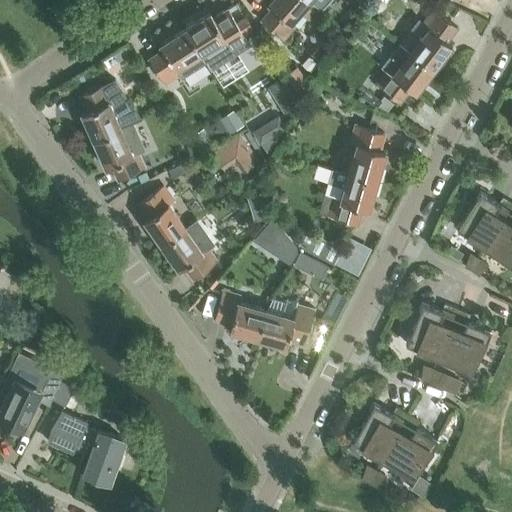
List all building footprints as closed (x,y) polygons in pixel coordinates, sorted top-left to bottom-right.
[(319,9),(310,1),(308,0),(270,0),(268,3),(272,7),(261,20),(283,40),(295,27),(290,22),(300,12),(309,20),(319,9)] [(210,13),(185,29),(201,54),(210,68),(212,72),(238,56),(236,54),(250,45),(227,9),(213,18),(210,13)] [(410,50),(433,69),(452,45),(446,41),(457,27),(434,9),(422,23),(428,27),(410,50)] [(201,54),(185,29),(160,44),(163,49),(149,58),(165,84),(179,75),(176,69),(201,54)] [(414,93),(433,69),(410,50),(400,43),(382,66),(387,70),(375,84),(399,102),(409,89),(414,93)] [(266,90),(287,113),(302,99),(281,76),(266,90)] [(81,113),(93,140),(120,128),(141,118),(133,107),(134,106),(129,98),(128,98),(115,79),(80,95),(87,110),(81,113)] [(229,132),(245,124),(237,108),(221,116),(229,132)] [(255,135),(270,148),(290,125),(274,112),(255,135)] [(349,172),(377,180),(386,152),(379,150),(384,133),(356,124),(350,143),(357,145),(349,172)] [(132,154),(120,128),(93,140),(105,167),(111,164),(118,180),(145,168),(138,152),(132,154)] [(238,160),(244,170),(260,161),(244,132),(213,149),(224,168),(238,160)] [(377,180),(349,172),(334,168),(330,181),(345,185),(341,200),(334,198),(329,216),(357,224),(362,208),(369,209),(377,180)] [(144,222),(161,246),(185,228),(169,205),(174,201),(163,187),(139,204),(149,218),(144,222)] [(249,194),(256,219),(269,216),(263,191),(249,194)] [(490,242),(511,207),(511,201),(502,196),(498,202),(480,191),(457,228),(469,236),(471,234),(490,242)] [(511,207),(490,242),(511,258),(511,207)] [(257,235),(286,263),(303,245),(274,217),(257,235)] [(203,251),(185,228),(161,246),(179,269),(184,266),(194,280),(218,262),(208,247),(203,251)] [(300,249),(361,272),(371,247),(348,239),(346,244),(308,230),(300,249)] [(324,278),(331,263),(302,249),(295,264),(324,278)] [(472,269),(479,259),(470,253),(465,265),(472,269)] [(479,274),(488,264),(479,259),(472,269),(479,274)] [(0,305),(6,310),(22,289),(25,284),(3,268),(5,265),(2,262),(0,264),(0,305)] [(258,338),(266,310),(238,302),(239,295),(223,291),(214,320),(231,325),(229,330),(258,338)] [(266,310),(258,338),(286,347),(288,341),(303,345),(314,309),(298,304),(293,318),(283,315),(286,303),(273,300),(266,310)] [(405,343),(419,349),(420,346),(440,351),(458,308),(444,303),(441,310),(422,302),(405,343)] [(458,308),(440,351),(471,366),(484,341),(486,342),(491,330),(468,321),(471,314),(458,308)] [(429,380),(433,368),(424,365),(421,378),(429,380)] [(51,368),(47,375),(35,396),(51,405),(54,399),(66,377),(51,368)] [(436,384),(436,383),(443,372),(433,368),(429,380),(436,384)] [(32,386),(14,377),(0,408),(0,417),(9,422),(7,425),(16,430),(19,427),(23,428),(36,400),(26,395),(32,386)] [(66,405),(78,384),(66,377),(54,399),(66,405)] [(385,453),(408,413),(396,406),(392,413),(373,402),(352,440),(365,448),(366,445),(385,453)] [(73,452),(76,447),(90,454),(84,473),(96,480),(110,483),(125,439),(112,432),(99,430),(98,431),(85,425),(86,421),(63,410),(52,429),(49,440),(73,452)] [(429,449),(432,450),(438,439),(417,427),(420,420),(408,413),(385,453),(414,472),(429,449)] [(367,465),(362,477),(369,481),(376,470),(367,465)] [(385,475),(376,470),(369,481),(376,485),(385,475)]
